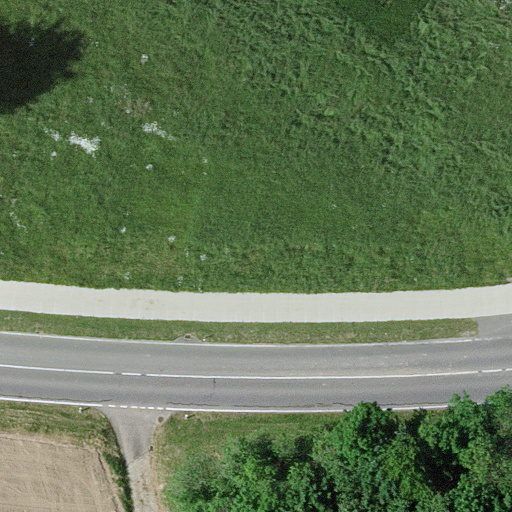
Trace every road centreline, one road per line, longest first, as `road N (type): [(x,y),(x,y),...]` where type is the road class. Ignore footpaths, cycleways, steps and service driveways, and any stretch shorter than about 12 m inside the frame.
road 1 (secondary): [(511,368),(270,377),(0,365)]
road 2 (track): [(136,374),(137,456),(153,511)]
